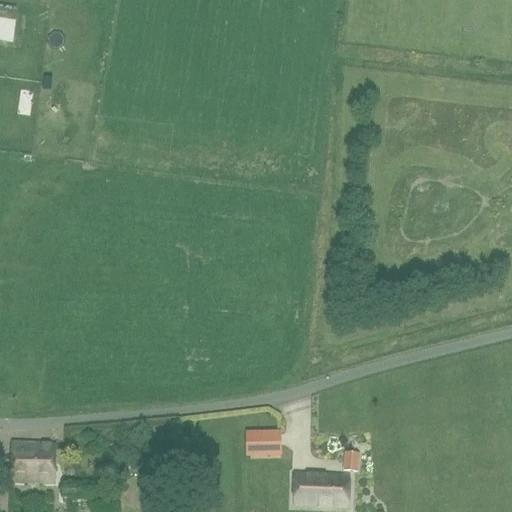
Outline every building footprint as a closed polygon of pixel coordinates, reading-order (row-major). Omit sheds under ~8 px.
[(279,448),(279,434),(247,434),(247,449),(279,448)] [(54,483),(55,445),(12,443),(11,482),(54,483)] [(357,471),(359,454),(342,453),(342,454),(333,454),(331,469),(357,471)] [(348,477),(312,475),(294,475),(294,505),(312,505),(347,507),(348,477)] [(72,496),(91,497),(92,485),(63,484),(62,503),(72,504),(72,496)]
